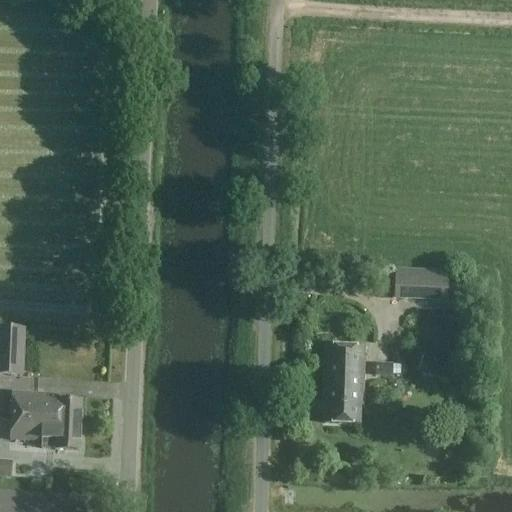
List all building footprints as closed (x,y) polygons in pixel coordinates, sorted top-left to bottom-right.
[(394,271),(394,291),(446,292),(446,272),(394,271)] [(0,377),(22,378),(24,330),(0,328),(0,377)] [(364,406),(365,348),(325,347),(324,399),(326,399),(326,425),(361,426),(361,406),(364,406)] [(376,377),(391,377),(392,365),(376,365),(376,377)] [(56,424),(80,426),(81,402),(57,401),(57,396),(11,394),(10,426),(40,427),(56,426),(56,424)] [(39,451),(54,451),(54,452),(79,453),(80,426),(56,424),(56,426),(40,427),(10,426),(9,442),(40,443),(39,451)] [(0,457),(0,472),(9,474),(12,459),(0,457)]
